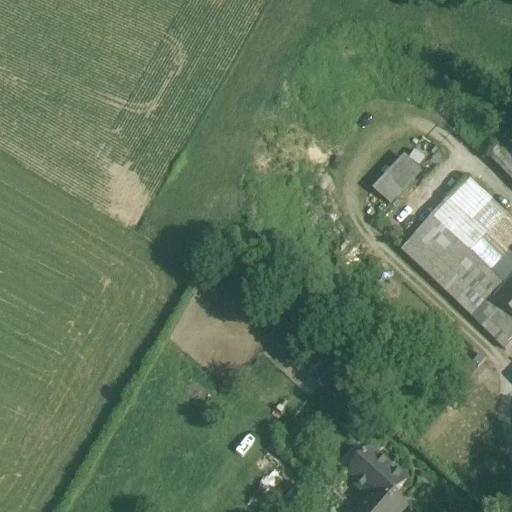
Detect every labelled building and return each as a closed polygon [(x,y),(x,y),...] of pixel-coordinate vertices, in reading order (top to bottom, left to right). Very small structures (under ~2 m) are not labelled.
[(511,131),(488,155),(511,179),(511,131)] [(373,183),(390,200),(427,164),(411,147),(373,183)] [(511,222),(466,179),(400,249),(481,326),(505,348),(511,340),(511,222)] [(505,348),(481,326),(468,340),(492,362),(505,348)] [(327,365),(312,378),(328,396),(343,382),(327,365)] [(390,466),(360,439),(337,464),(369,493),(367,496),(365,495),(352,510),(353,511),(397,511),(406,503),(393,491),(406,477),(391,464),(390,466)]
